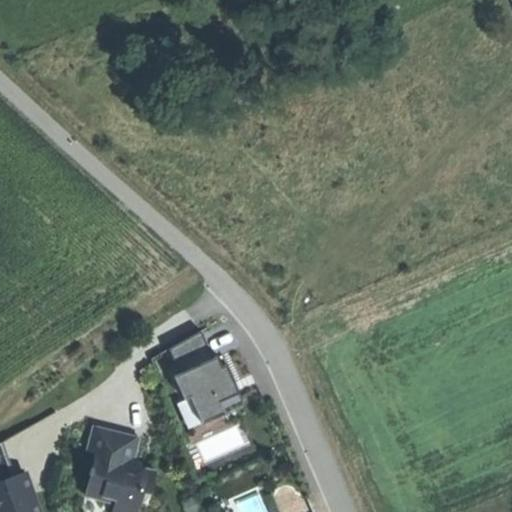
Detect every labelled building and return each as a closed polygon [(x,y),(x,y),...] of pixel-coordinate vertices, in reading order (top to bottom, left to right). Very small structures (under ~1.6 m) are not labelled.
[(213,358),(201,331),(169,350),(180,374),(213,358)] [(218,357),(213,358),(180,374),(174,376),(185,400),(190,397),(202,424),(225,413),(224,411),(241,403),(233,384),(235,383),(226,365),(222,366),(218,357)] [(141,438),(96,426),(90,451),(103,455),(99,469),(92,467),(90,474),(92,475),(87,496),(104,500),(106,495),(117,498),(113,511),(139,511),(144,492),(152,494),(157,472),(146,469),(141,463),(138,462),(135,461),(141,438)] [(0,481),(12,476),(0,443),(0,442),(0,481)] [(38,511),(25,472),(12,476),(0,481),(0,511),(38,511)]
